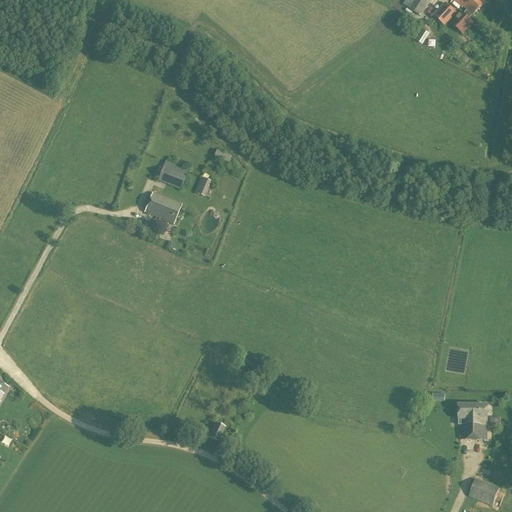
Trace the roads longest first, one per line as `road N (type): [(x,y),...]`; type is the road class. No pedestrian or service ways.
road 1 (track): [(0,361),(52,410),(216,458),(287,511)]
road 2 (unknown): [(0,331),(67,222),(123,210)]
